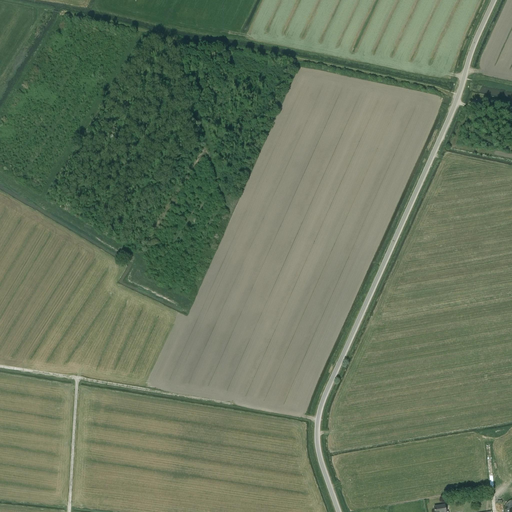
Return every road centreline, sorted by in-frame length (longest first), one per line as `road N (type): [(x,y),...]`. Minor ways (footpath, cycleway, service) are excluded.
road 1 (unclassified): [(337,511),(316,440),(320,405),(493,0)]
road 2 (track): [(457,97),(435,86),(60,12)]
